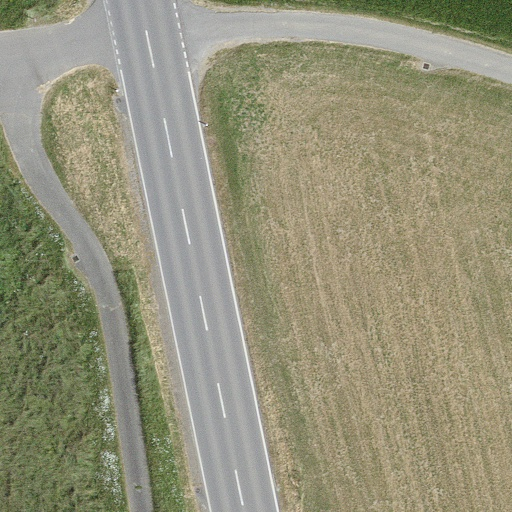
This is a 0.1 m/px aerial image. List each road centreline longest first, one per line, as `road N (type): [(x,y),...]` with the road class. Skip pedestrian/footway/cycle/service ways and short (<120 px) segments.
road 1 (track): [(4,50),(38,174),(99,269),(140,511)]
road 2 (primary): [(148,38),(244,511)]
road 3 (unclassified): [(148,38),(0,50)]
